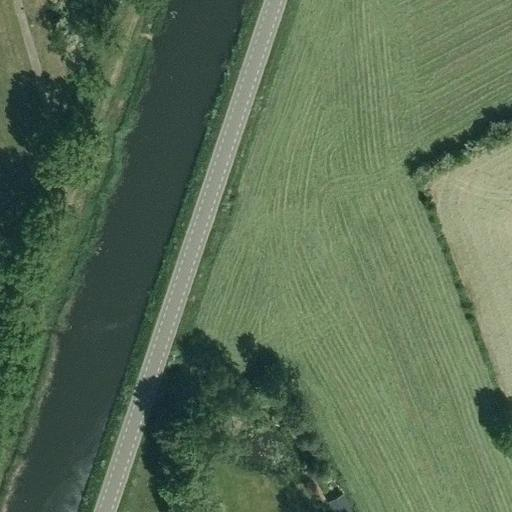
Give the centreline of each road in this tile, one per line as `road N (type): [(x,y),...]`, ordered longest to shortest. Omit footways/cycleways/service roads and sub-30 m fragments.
road 1 (tertiary): [(107,511),(274,0)]
road 2 (unclassified): [(52,136),(14,0)]
